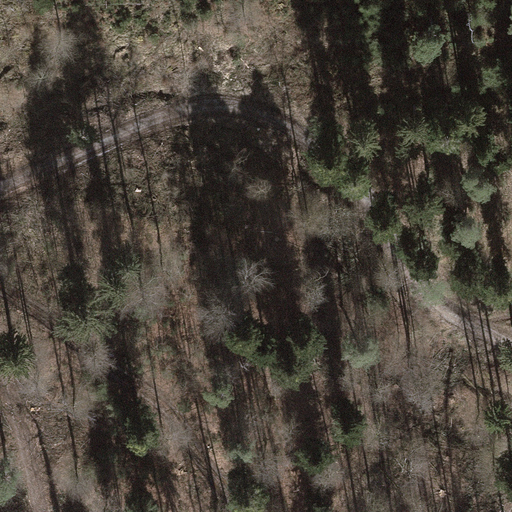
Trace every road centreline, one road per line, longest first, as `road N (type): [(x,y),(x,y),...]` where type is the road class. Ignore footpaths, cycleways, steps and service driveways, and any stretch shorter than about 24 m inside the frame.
road 1 (track): [(0,186),(171,113),(214,106),(262,112),(342,166),(435,300),(511,345)]
road 2 (track): [(38,511),(0,370)]
